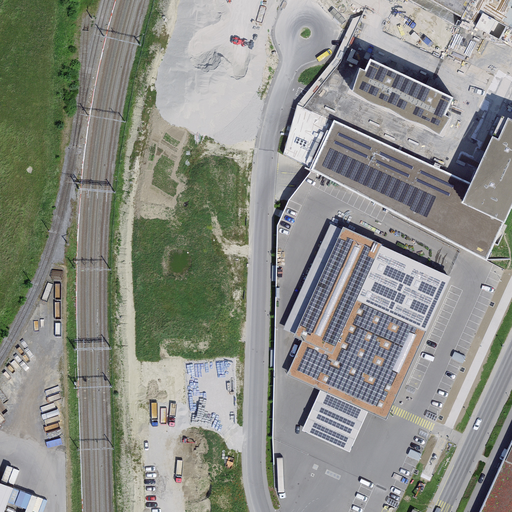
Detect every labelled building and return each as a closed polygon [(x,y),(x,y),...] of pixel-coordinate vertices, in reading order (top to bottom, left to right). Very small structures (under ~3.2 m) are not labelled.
[(506,26),(483,13),(475,27),(499,39),(506,26)] [(353,91),(439,134),(450,118),(444,115),(452,98),(433,89),(394,70),(370,58),(365,70),(360,67),(353,91)] [(287,141),(282,154),(300,160),(303,152),(312,129),(325,134),(330,120),(306,111),(302,123),(299,123),(292,142),(287,141)] [(471,184),(462,203),(505,223),(511,207),(511,122),(501,118),(486,149),(471,184)] [(462,203),(471,184),(334,120),(312,169),(485,260),(505,223),(462,203)] [(290,196),(274,233),(287,238),(303,201),(290,196)] [(450,279),(343,229),(294,339),(302,343),(287,376),(320,393),(369,415),(386,423),(450,279)] [(369,415),(320,393),(302,433),(351,455),(369,415)] [(511,511),(511,440),(479,511),(511,511)] [(5,511),(14,490),(0,484),(0,511),(5,511)]
